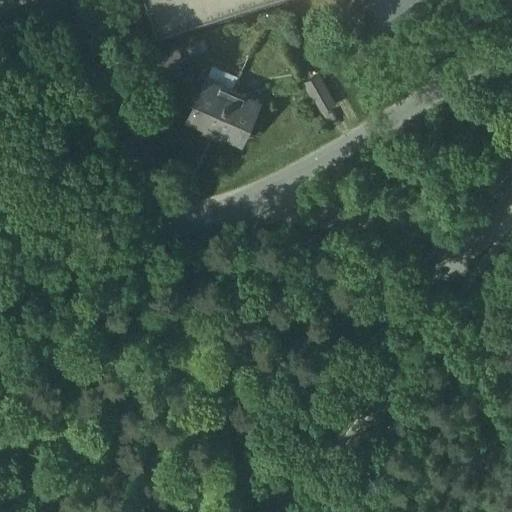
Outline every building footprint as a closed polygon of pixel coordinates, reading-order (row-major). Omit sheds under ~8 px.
[(146,0),(158,34),(262,0),(146,0)] [(370,0),(397,39),(452,0),(370,0)] [(152,71),(185,60),(179,44),(145,56),(152,71)] [(337,102),(320,73),(306,81),(323,110),(337,102)] [(189,116),(216,127),(233,89),(206,78),(189,116)] [(260,101),(233,89),(216,127),(244,138),(260,101)]
